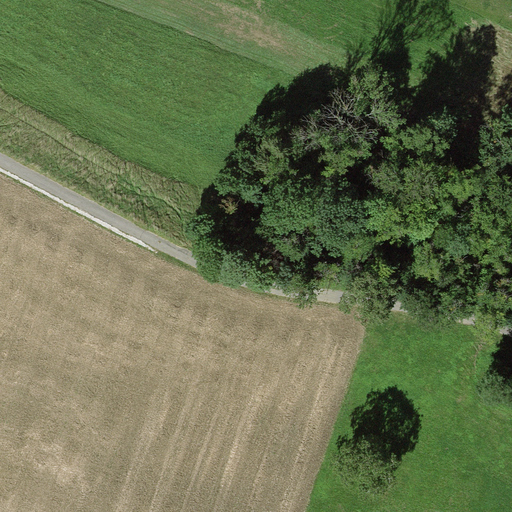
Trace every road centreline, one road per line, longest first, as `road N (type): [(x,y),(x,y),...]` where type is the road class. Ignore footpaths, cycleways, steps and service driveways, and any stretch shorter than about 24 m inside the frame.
road 1 (track): [(0,161),(232,275),(474,314),(511,330)]
road 2 (track): [(117,0),(280,63),(411,89)]
